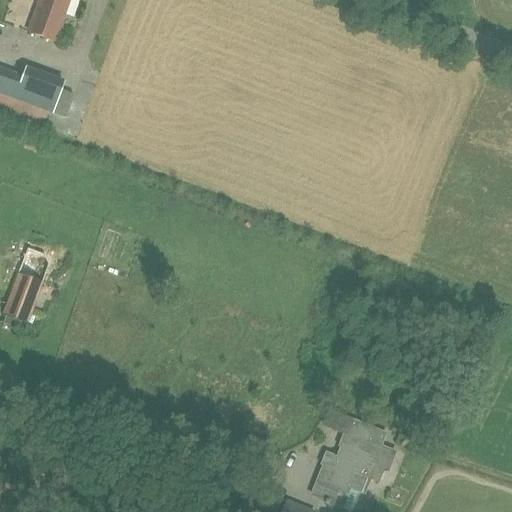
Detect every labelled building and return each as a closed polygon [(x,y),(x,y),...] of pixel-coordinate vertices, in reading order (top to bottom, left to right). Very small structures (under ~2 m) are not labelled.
[(40,0),(29,32),(54,41),(68,0),(40,0)] [(23,77),(23,78),(0,69),(0,95),(65,118),(73,96),(61,91),(61,90),(23,77)] [(43,283),(16,273),(1,314),(28,324),(39,294),(43,283)] [(311,494),(319,498),(338,506),(346,487),(359,493),(365,478),(377,482),(382,470),(387,471),(394,452),(379,446),(384,434),(328,411),(322,425),(344,434),(339,446),(340,446),(335,458),(327,454),(311,494)] [(285,500),(284,501),(280,511),(314,511),(315,511),(285,500)]
